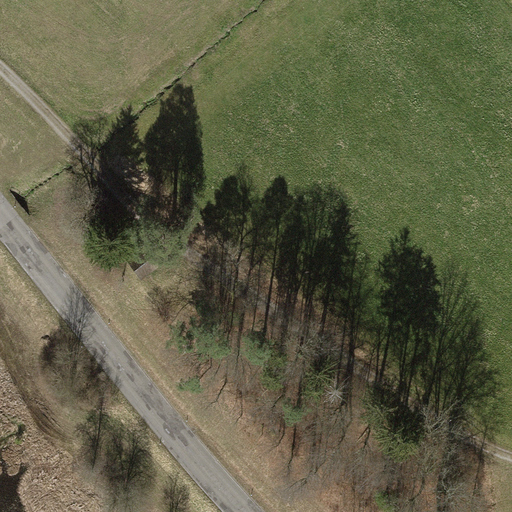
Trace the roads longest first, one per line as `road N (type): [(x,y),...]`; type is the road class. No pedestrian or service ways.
road 1 (track): [(0,68),(95,159),(419,415),(511,457)]
road 2 (tertiary): [(245,511),(0,217)]
